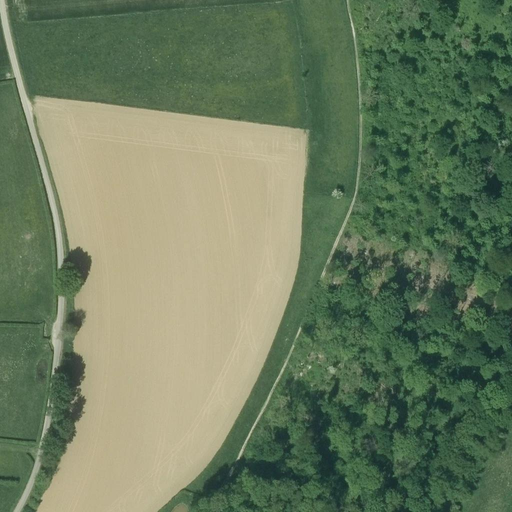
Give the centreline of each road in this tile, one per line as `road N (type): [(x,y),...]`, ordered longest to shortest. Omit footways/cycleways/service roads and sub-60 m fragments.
road 1 (unclassified): [(0,0),(60,254),(49,404),(16,511)]
road 2 (track): [(360,511),(432,474),(511,370)]
